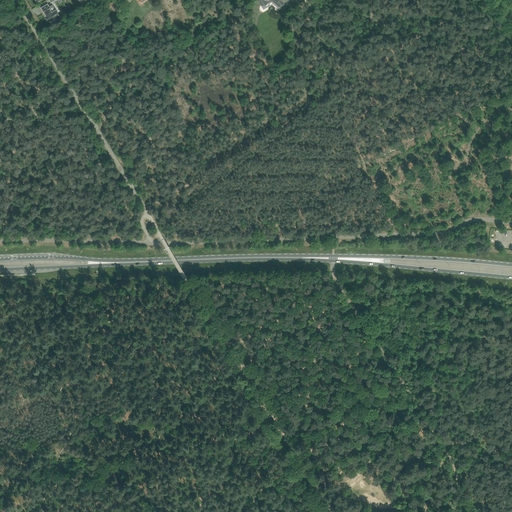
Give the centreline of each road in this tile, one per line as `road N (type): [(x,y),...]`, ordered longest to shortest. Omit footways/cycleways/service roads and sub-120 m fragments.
road 1 (primary): [(119,263),(333,258)]
road 2 (primary): [(333,258),(511,277)]
road 3 (primary): [(511,265),(333,258)]
